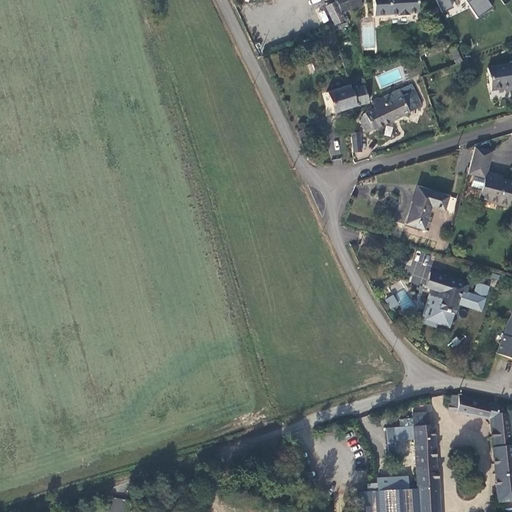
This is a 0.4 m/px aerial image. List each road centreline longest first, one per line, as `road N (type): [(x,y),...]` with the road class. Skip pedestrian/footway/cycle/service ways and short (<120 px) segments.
road 1 (unclassified): [(328,182),(331,226),(353,275),(412,363),(434,383),(462,380),(511,394)]
road 2 (track): [(221,450),(11,511)]
road 3 (unclassified): [(220,0),(304,169),(328,182)]
road 4 (residential): [(511,126),(328,182)]
road 5 (unknown): [(461,506),(447,446),(471,436),(491,496),(470,507)]
road 6 (track): [(182,461),(210,482),(334,511)]
